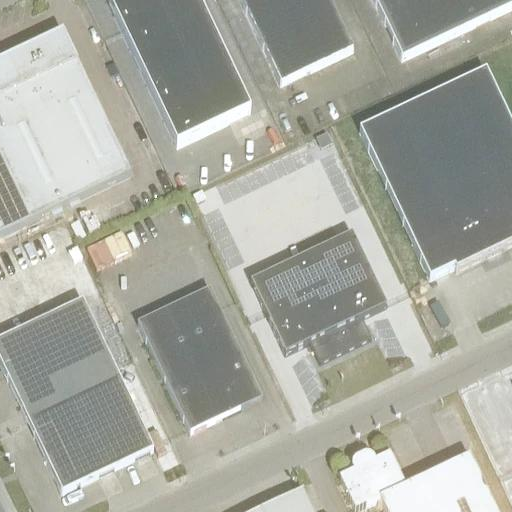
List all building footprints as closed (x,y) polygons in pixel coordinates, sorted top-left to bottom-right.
[(169,0),(168,1),(167,0),(117,0),(108,4),(178,151),(249,116),(193,0),(169,0)] [(237,0),(280,90),(352,55),(325,0),(237,0)] [(511,0),(370,0),(401,64),(511,10),(511,0)] [(62,37),(0,65),(0,240),(59,212),(129,179),(62,37)] [(511,133),(511,131),(485,76),(358,136),(428,285),(453,273),(454,276),(511,248),(511,133)] [(309,347),(318,368),(370,343),(361,323),(385,311),(351,238),(249,287),(284,359),(309,347)] [(189,438),(261,404),(209,294),(137,328),(189,438)] [(53,396),(111,369),(81,306),(0,344),(0,370),(26,426),(60,410),(53,396)] [(60,410),(26,426),(61,499),(152,455),(111,369),(53,396),(60,410)] [(351,467),(351,472),(352,476),(338,482),(352,511),(361,511),(379,504),(382,511),(492,511),(468,461),(404,492),(389,458),(374,465),(372,461),(368,459),(364,458),(354,463),(351,467)] [(308,511),(301,496),(267,511),(308,511)]
